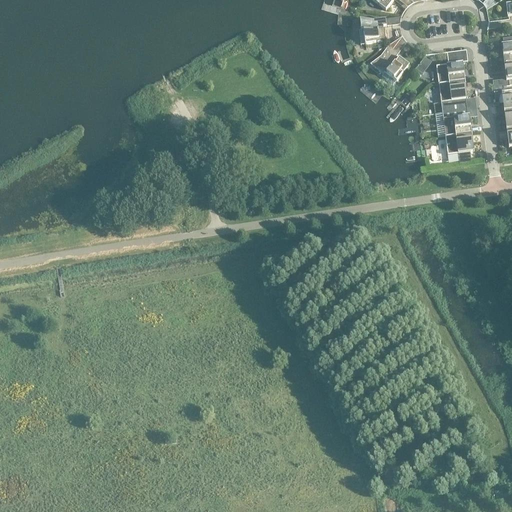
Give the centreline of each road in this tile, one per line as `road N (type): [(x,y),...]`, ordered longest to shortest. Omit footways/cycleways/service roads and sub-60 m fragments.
road 1 (residential): [(194,234),(494,192)]
road 2 (residential): [(477,46),(480,11),(465,3),(420,8),(403,26),(415,47),(466,44)]
road 3 (residential): [(494,192),(477,46)]
road 4 (unknown): [(219,231),(204,151),(184,104)]
